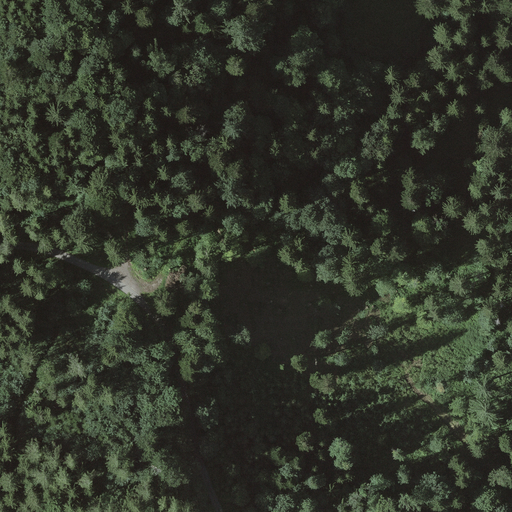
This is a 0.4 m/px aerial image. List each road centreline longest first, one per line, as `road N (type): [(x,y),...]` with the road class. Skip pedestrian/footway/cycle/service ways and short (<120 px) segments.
road 1 (unclassified): [(0,244),(81,262),(150,309),(175,355),(220,511)]
road 2 (track): [(511,495),(449,416),(409,408)]
